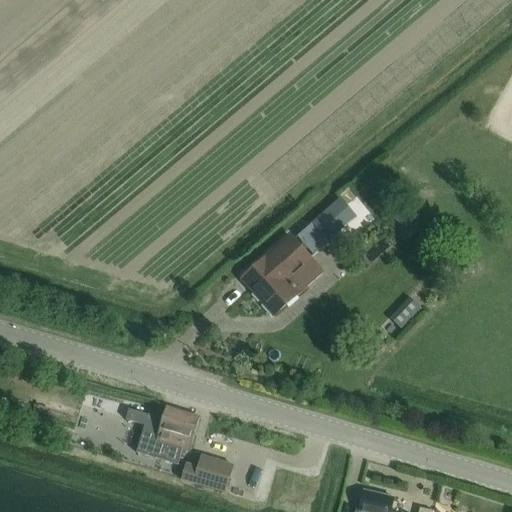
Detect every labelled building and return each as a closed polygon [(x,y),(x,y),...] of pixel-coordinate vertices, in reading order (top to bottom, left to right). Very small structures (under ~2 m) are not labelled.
[(312,224),(296,238),(311,255),(327,241),(322,235),(349,211),(339,200),(312,224)] [(402,210),(392,219),(408,236),(418,227),(402,210)] [(288,283),(312,263),(291,238),(257,266),(242,279),(274,315),(298,294),(288,283)] [(410,299),(403,306),(413,316),(420,309),(410,299)] [(182,449),(188,451),(198,418),(165,408),(162,419),(128,409),(125,419),(144,425),(136,452),(177,465),(182,449)] [(225,494),(234,465),(200,455),(197,467),(186,463),(182,481),(225,494)] [(389,511),(393,498),(364,491),(359,510),(356,509),(354,511),(389,511)]
